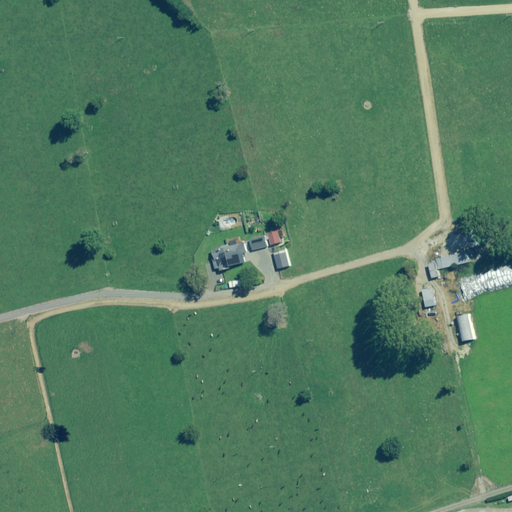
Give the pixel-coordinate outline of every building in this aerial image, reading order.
[(282,243),(280,232),(270,234),(272,246),(282,243)] [(268,247),(266,237),(251,241),(253,251),(268,247)] [(247,253),(245,243),(214,251),(216,259),(214,259),(216,270),(221,268),(222,272),(231,270),(230,267),(246,263),(244,254),(247,253)] [(292,266),(288,250),(275,254),(279,269),(292,266)] [(473,262),(470,252),(430,262),(434,279),(442,277),(440,270),(473,262)] [(436,306),(433,289),(424,291),(427,307),(436,306)] [(475,340),(470,315),(458,318),(463,342),(475,340)]
